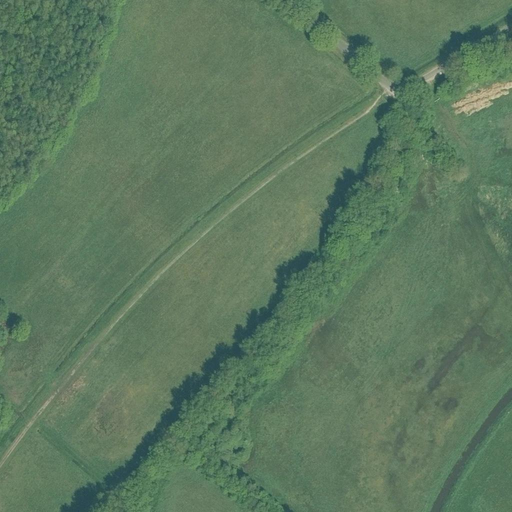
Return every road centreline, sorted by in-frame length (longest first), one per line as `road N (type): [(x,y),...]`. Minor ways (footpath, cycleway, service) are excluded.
road 1 (unclassified): [(391,89),(284,0)]
road 2 (unclassified): [(391,89),(409,89),(511,29)]
